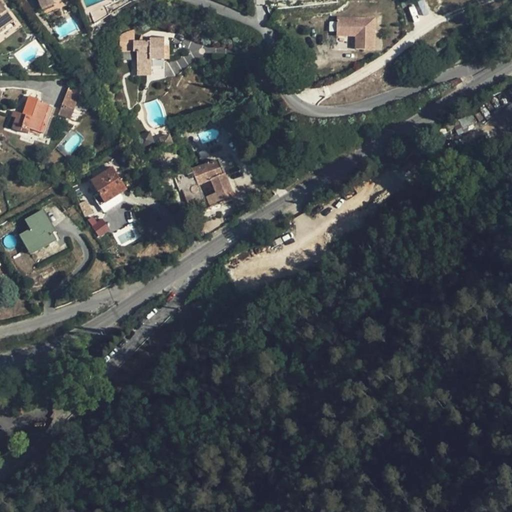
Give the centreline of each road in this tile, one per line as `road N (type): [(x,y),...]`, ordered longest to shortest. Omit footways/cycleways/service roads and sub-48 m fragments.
road 1 (secondary): [(180,272),(479,84)]
road 2 (residential): [(194,0),(271,36),(284,90),(304,109),(386,98),(453,72),(479,84)]
road 3 (unclassified): [(0,474),(45,439),(182,291),(180,272)]
road 4 (secondary): [(0,361),(78,337),(140,296)]
road 5 (residential): [(140,296),(122,291),(0,332)]
